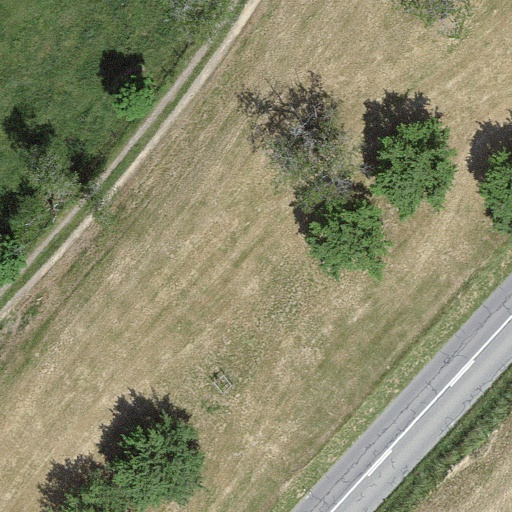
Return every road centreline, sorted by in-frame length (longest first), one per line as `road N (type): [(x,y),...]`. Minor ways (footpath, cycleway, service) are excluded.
road 1 (track): [(0,299),(164,115),(241,0)]
road 2 (secondary): [(511,316),(331,511)]
